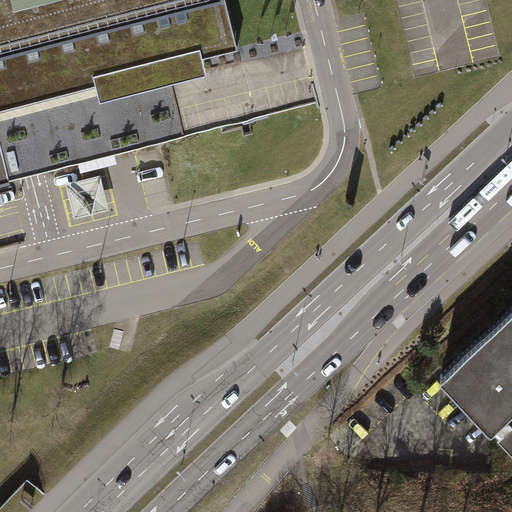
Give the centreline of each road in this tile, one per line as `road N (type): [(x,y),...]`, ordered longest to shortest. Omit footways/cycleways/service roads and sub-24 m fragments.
road 1 (primary): [(511,124),(90,511)]
road 2 (primary): [(166,511),(511,188)]
